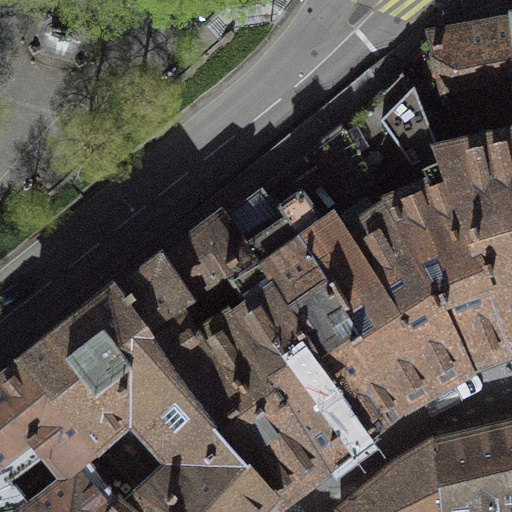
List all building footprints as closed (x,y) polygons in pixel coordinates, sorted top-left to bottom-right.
[(511,25),(474,32),(431,40),(402,71),(422,120),(447,110),(453,132),(477,128),(478,135),(506,131),(506,128),(511,126),(511,25)] [(422,120),(402,71),(373,100),(344,128),(389,213),(390,212),(465,365),(486,358),(509,350),(474,252),(452,194),(451,193),(422,120)] [(121,137),(131,148),(156,126),(181,103),(171,92),(121,137)] [(511,126),(506,128),(506,131),(478,135),(477,128),(453,132),(447,110),(422,120),(451,193),(452,194),(474,252),(509,350),(511,349),(511,126)] [(359,343),(394,405),(429,385),(465,365),(390,212),(389,213),(344,128),(303,159),(261,190),(313,267),(359,343)] [(313,267),(261,190),(242,204),(224,218),(245,252),(246,251),(283,308),(303,342),(361,434),(373,424),(378,420),(394,405),(359,343),(313,267)] [(257,358),(274,389),(298,428),(321,464),(341,449),(361,434),(303,342),(283,308),(246,251),(245,252),(224,218),(206,232),(187,246),(218,299),(236,327),(257,358)] [(218,299),(187,246),(153,272),(120,299),(175,384),(272,501),(297,483),(321,464),(298,428),(274,389),(257,358),(236,327),(218,299)] [(128,483),(141,494),(164,511),(262,511),(272,501),(175,384),(120,299),(73,335),(26,371),(93,446),(128,483)] [(164,511),(141,494),(128,483),(93,446),(26,371),(0,391),(0,511),(164,511)] [(511,511),(511,427),(497,431),(439,445),(447,508),(446,511),(511,511)] [(446,511),(447,508),(439,445),(437,446),(396,469),(346,511),(446,511)]
